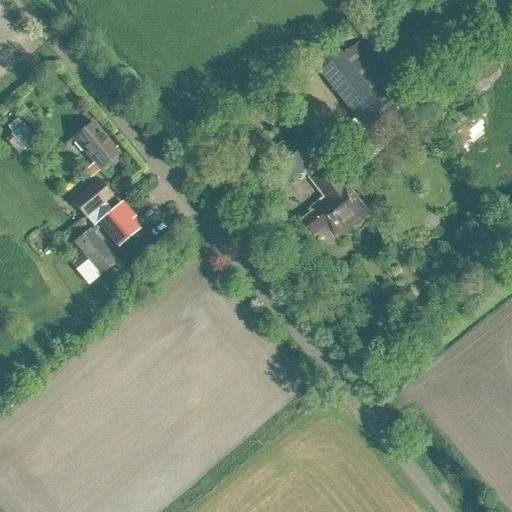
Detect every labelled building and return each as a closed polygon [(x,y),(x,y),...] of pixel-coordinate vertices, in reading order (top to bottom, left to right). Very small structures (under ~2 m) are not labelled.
[(486,25),(500,14),(492,4),(478,15),(486,25)] [(405,97),(362,41),(344,55),(335,43),(312,60),(357,118),(331,139),(351,160),(377,141),(366,129),(405,97)] [(90,177),(98,171),(118,154),(93,124),(73,140),(93,165),(85,171),(90,177)] [(25,127),(11,138),(24,153),(37,143),(25,127)] [(329,153),(309,128),(286,146),(284,144),(270,155),(291,182),(329,153)] [(344,184),(330,165),(311,180),(326,199),(312,209),(315,213),(304,221),(316,236),(317,235),(321,239),(330,232),(335,238),(368,213),(345,184),(344,184)] [(87,220),(112,198),(97,181),(72,203),(87,220)] [(118,206),(96,225),(116,249),(138,231),(118,206)] [(87,233),(71,246),(98,278),(98,279),(114,266),(87,233)]
